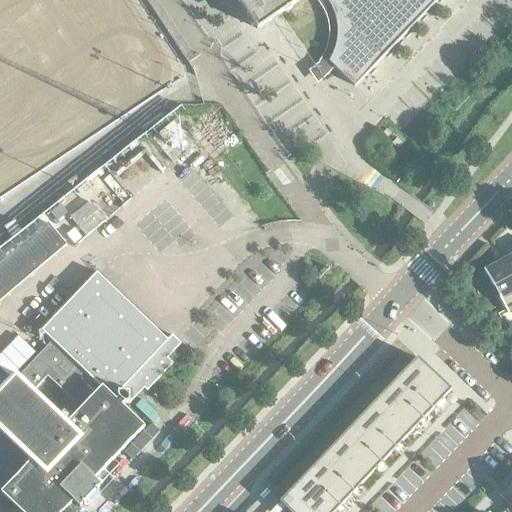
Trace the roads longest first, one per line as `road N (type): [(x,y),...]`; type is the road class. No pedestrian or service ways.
road 1 (tertiary): [(196,511),(398,296)]
road 2 (tertiary): [(398,296),(511,176)]
road 3 (residential): [(511,407),(398,296)]
road 4 (residential): [(414,511),(511,409)]
